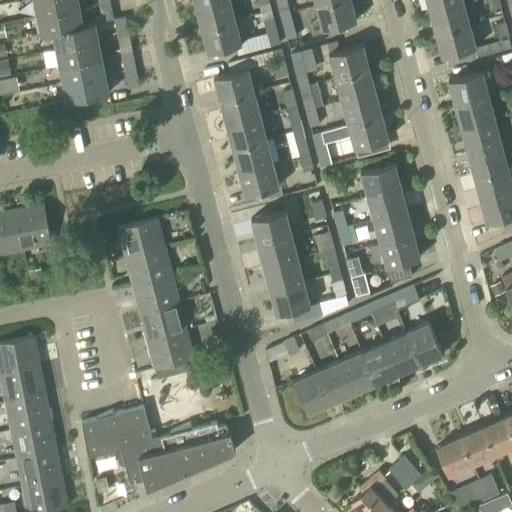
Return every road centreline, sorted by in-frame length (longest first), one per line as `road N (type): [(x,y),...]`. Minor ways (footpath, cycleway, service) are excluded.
road 1 (residential): [(489,374),(389,0)]
road 2 (residential): [(276,468),(188,135)]
road 3 (residential): [(52,307),(73,410),(124,397),(102,298)]
road 4 (residential): [(489,374),(276,468)]
road 5 (residential): [(188,135),(0,177)]
road 6 (residential): [(188,135),(153,0)]
